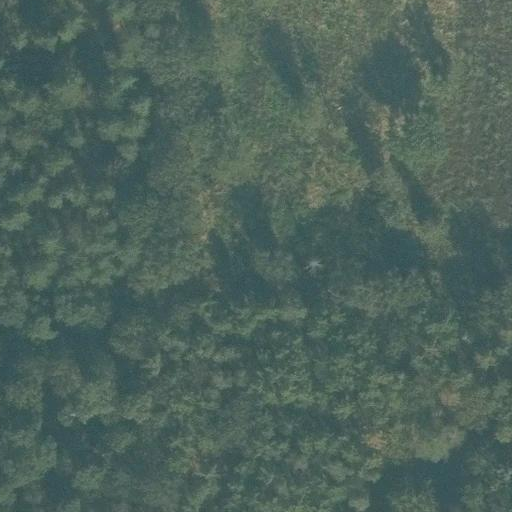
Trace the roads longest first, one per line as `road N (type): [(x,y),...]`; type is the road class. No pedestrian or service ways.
road 1 (track): [(511,326),(0,280)]
road 2 (track): [(114,511),(156,0)]
